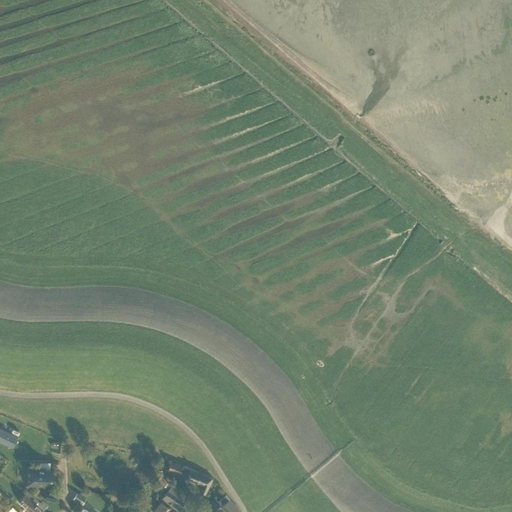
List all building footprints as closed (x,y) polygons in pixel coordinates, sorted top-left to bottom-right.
[(17,437),(0,428),(0,441),(12,448),(17,437)] [(171,462),(168,469),(179,474),(178,478),(184,480),(185,478),(203,485),(200,491),(205,493),(212,478),(183,466),(171,462)] [(44,470),(44,468),(28,467),(27,485),(43,486),(43,483),(52,484),(52,471),(44,470)] [(161,499),(167,503),(177,489),(167,482),(159,477),(156,482),(161,486),(160,487),(162,489),(166,492),(161,499)] [(188,497),(177,489),(167,503),(178,511),(188,497)] [(45,499),(58,502),(60,493),(47,490),(45,499)] [(40,503),(27,492),(19,502),(30,511),(40,511),(47,504),(42,500),(40,503)] [(85,499),(77,493),(73,499),(82,504),(85,499)] [(209,508),(204,511),(216,511),(222,507),(226,511),(237,511),(239,511),(226,495),(217,502),(214,498),(206,505),(209,508)] [(167,511),(170,508),(161,502),(154,511),(167,511)]
